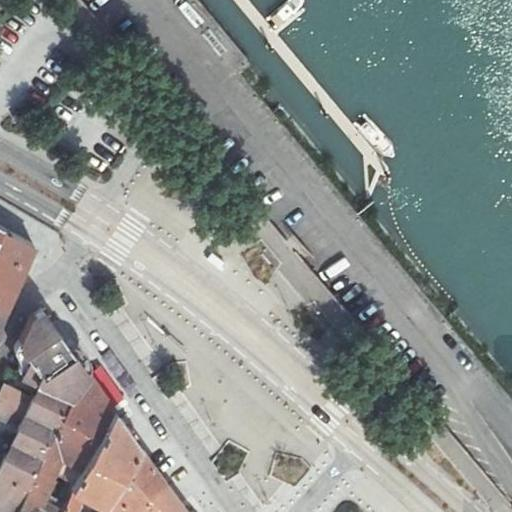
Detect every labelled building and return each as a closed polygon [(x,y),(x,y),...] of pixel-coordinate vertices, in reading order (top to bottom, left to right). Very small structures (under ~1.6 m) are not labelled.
[(0,249),(23,261),(31,243),(0,225),(0,249)] [(0,278),(12,284),(23,261),(0,249),(0,278)] [(0,305),(2,306),(12,284),(0,278),(0,305)] [(0,508),(6,511),(12,511),(23,491),(70,390),(84,371),(41,312),(31,317),(20,342),(18,346),(36,372),(32,381),(42,386),(37,397),(31,397),(30,398),(4,386),(0,395),(0,417),(17,425),(16,427),(20,431),(9,455),(3,455),(2,456),(0,455),(0,508)] [(155,312),(144,324),(182,358),(193,346),(155,312)] [(20,375),(32,381),(36,372),(18,346),(20,342),(17,344),(15,347),(13,353),(16,358),(20,375)] [(56,453),(80,465),(111,408),(84,371),(70,390),(23,491),(37,499),(49,473),(47,471),(56,453)] [(68,511),(79,492),(102,503),(137,444),(111,408),(80,465),(56,509),(54,511),(68,511)] [(121,511),(131,511),(161,478),(137,444),(102,503),(100,506),(109,511),(115,511),(119,509),(121,511)] [(131,511),(173,511),(180,504),(161,478),(131,511)] [(54,511),(56,509),(37,499),(23,491),(12,511),(54,511)]
